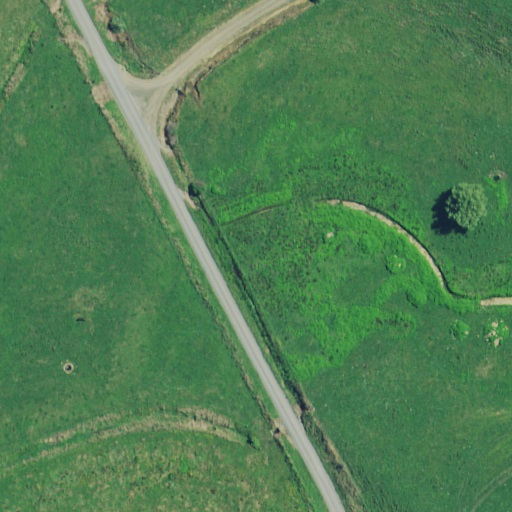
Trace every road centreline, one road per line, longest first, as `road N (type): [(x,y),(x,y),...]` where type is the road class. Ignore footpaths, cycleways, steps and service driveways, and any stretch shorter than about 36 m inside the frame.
road 1 (unclassified): [(335,511),(72,0)]
road 2 (track): [(135,121),(224,35),(278,0)]
